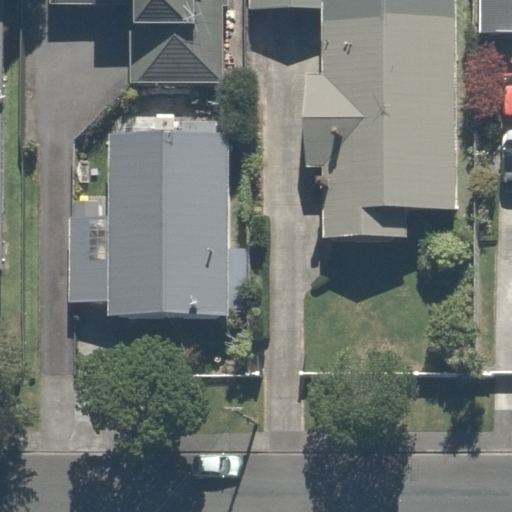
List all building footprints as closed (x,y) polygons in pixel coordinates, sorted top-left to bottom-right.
[(0,0),(0,282),(24,283),(30,0),(0,0)] [(248,0),(74,0),(74,16),(172,18),(171,50),(143,49),(141,103),(246,105),(248,0)] [(269,0),(269,23),(341,24),(338,256),(418,258),(418,233),(474,234),(477,0),(269,0)] [(511,0),(492,0),(491,49),(511,49),(511,0)] [(263,146),(132,146),(132,207),(77,207),(78,314),(138,314),(139,335),(264,334),(263,146)]
